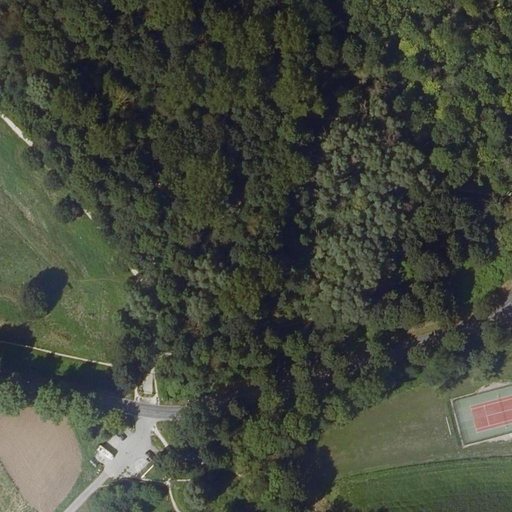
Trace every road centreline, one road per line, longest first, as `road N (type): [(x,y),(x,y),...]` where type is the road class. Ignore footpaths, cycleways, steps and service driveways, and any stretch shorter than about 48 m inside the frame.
road 1 (secondary): [(502,308),(476,327),(195,412),(0,382)]
road 2 (track): [(0,112),(158,298)]
